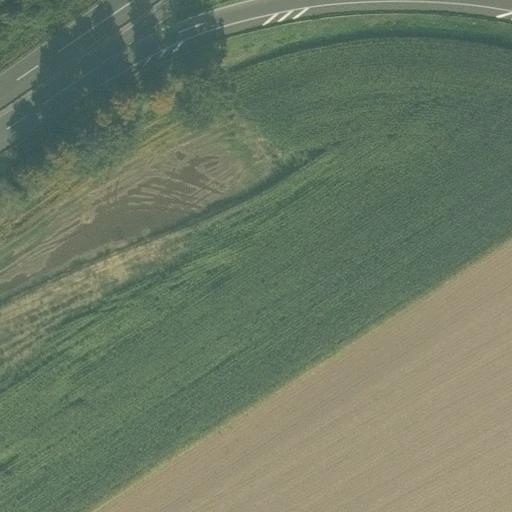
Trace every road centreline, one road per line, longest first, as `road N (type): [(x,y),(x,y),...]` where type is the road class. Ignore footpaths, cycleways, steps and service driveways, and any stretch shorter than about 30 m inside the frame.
road 1 (motorway): [(35,96),(180,28),(273,0)]
road 2 (motorway): [(35,96),(174,0)]
